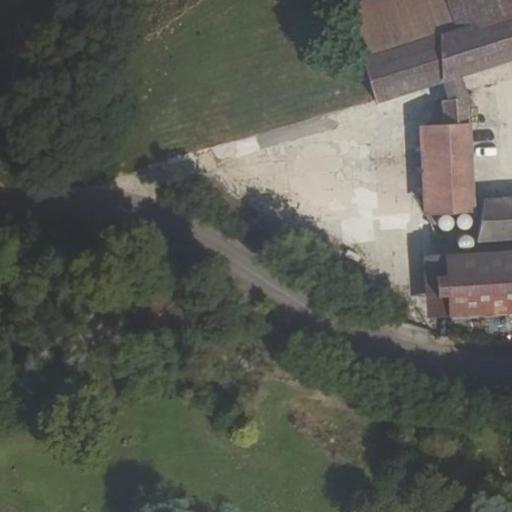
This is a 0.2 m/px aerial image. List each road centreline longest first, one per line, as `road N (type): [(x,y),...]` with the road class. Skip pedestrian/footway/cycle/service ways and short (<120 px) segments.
road 1 (tertiary): [(511,361),(329,336),(286,313),(197,235),(162,218),(93,206),(0,212)]
road 2 (unknown): [(121,209),(132,183),(177,163),(511,81)]
